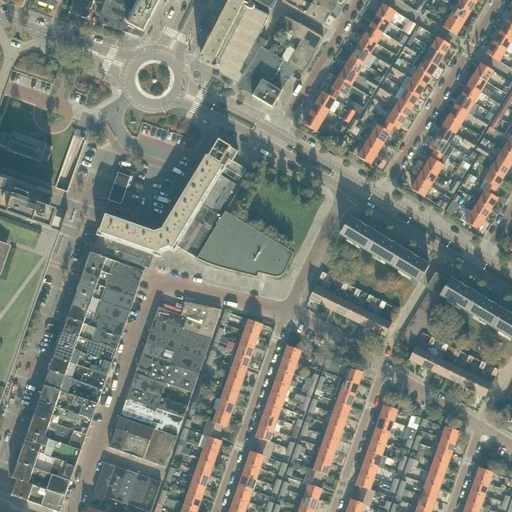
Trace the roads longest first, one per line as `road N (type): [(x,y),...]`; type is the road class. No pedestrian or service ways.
road 1 (residential): [(0,467),(72,235),(106,151),(126,140)]
road 2 (residential): [(498,0),(380,196)]
road 3 (residential): [(285,310),(216,511)]
road 4 (residential): [(277,134),(357,0)]
road 5 (residential): [(333,511),(383,367)]
road 6 (residential): [(285,310),(347,190)]
road 7 (secondary): [(374,206),(477,269)]
road 8 (secondary): [(483,259),(380,196)]
